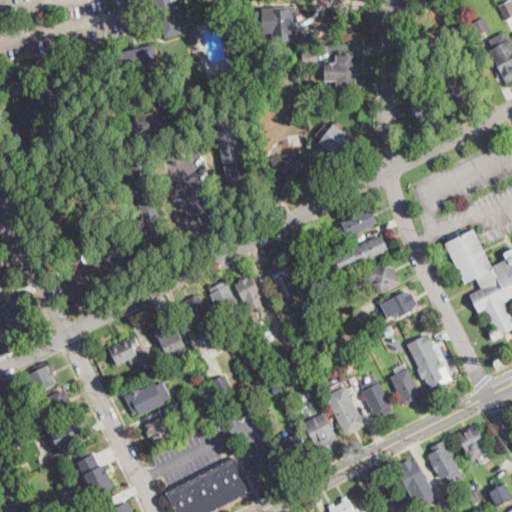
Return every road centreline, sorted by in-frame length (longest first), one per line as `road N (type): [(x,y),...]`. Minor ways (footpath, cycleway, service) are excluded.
road 1 (residential): [(0,370),(391,170)]
road 2 (residential): [(157,511),(0,204)]
road 3 (secondary): [(254,511),(489,393)]
road 4 (residential): [(489,393),(414,245),(391,170)]
road 5 (residential): [(391,170),(393,0)]
road 6 (residential): [(391,170),(511,108)]
